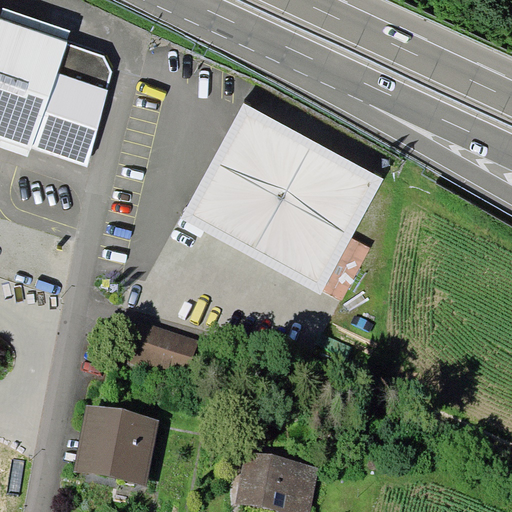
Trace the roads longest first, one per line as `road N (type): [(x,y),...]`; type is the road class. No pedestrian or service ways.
road 1 (residential): [(34,511),(128,45)]
road 2 (motorway): [(168,0),(511,194)]
road 3 (motorway): [(184,0),(511,151)]
road 4 (motorway): [(511,98),(369,32)]
road 5 (motorway): [(511,80),(369,32)]
